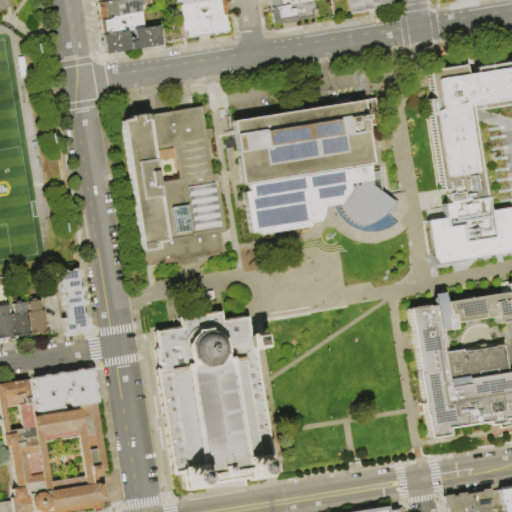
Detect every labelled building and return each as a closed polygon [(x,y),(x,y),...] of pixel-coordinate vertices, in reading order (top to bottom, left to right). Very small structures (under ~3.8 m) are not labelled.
[(116,0),(138,0),(141,13),(98,20),(95,3),(116,0)] [(181,6),(216,0),(223,0),(223,1),(225,1),(226,10),(225,10),(225,15),(224,15),(183,22),(180,6),(181,6)] [(275,7),(271,8),(271,5),(269,5),(268,0),(311,0),(312,2),(275,7)] [(391,0),(392,2),(390,3),(391,7),(350,13),(347,0),(391,0)] [(271,25),(270,13),(276,12),(275,7),(312,2),(314,1),(316,10),(312,10),(313,18),(295,21),(295,23),(281,25),(281,23),(271,25)] [(98,20),(141,13),(143,28),(132,30),(125,31),(100,35),(98,20)] [(183,22),(224,15),(225,20),(226,19),(228,33),(186,40),(185,31),(183,32),(181,22),(183,22)] [(100,35),(125,31),(127,39),(133,38),(132,30),(143,28),(157,26),(158,32),(160,32),(161,39),(159,39),(160,45),(103,54),(102,49),(100,49),(99,42),(101,41),(100,35)] [(511,105),(481,110),(480,105),(471,106),(485,197),(483,197),(446,203),(444,190),(441,191),(427,100),(433,99),(432,93),(430,94),(426,71),(464,65),(465,75),(475,73),(474,68),(511,62),(511,105)] [(231,122),(373,98),(378,125),(366,127),(372,164),(366,165),(366,166),(371,165),(372,170),(379,168),(381,180),(379,180),(380,194),(381,194),(383,193),(397,203),(396,207),(393,212),(390,215),(388,213),(384,216),(380,220),(375,223),(370,225),(365,227),(361,227),(358,228),(358,226),(354,227),(354,224),(350,224),(350,221),(346,221),(346,219),(343,218),(344,215),(341,215),(341,212),(338,211),(339,209),(337,207),(337,205),(321,207),(320,216),(317,221),(307,223),(308,227),(258,235),(258,233),(249,234),(242,193),(247,192),(246,185),(242,185),(231,122)] [(201,106),(212,174),(217,173),(227,233),(221,234),(224,255),(197,259),(197,262),(198,264),(186,266),(177,267),(176,262),(144,267),(120,120),(128,119),(128,117),(145,114),(146,116),(201,106)] [(440,204),(446,203),(483,197),(485,212),(504,208),(509,215),(511,232),(511,249),(435,263),(430,256),(424,221),(442,219),(440,204)] [(57,271),(62,271),(64,272),(67,272),(68,270),(69,269),(73,269),(75,271),(75,272),(75,275),(75,276),(77,290),(79,291),(80,296),(78,297),(79,300),(81,301),(81,305),(80,307),(81,315),(83,316),(84,320),(82,322),(83,327),(84,328),(84,331),(82,334),(79,334),(78,333),(71,334),(70,336),(66,337),(64,335),(63,336),(60,319),(64,318),(60,295),(57,296),(54,282),(56,280),(56,273),(57,271)] [(434,306),(432,295),(443,293),(444,303),(508,293),(506,285),(511,284),(511,323),(511,318),(507,319),(507,323),(494,325),(493,317),(454,323),(455,330),(447,331),(447,328),(437,329),(434,306)] [(26,313),(29,313),(28,309),(27,309),(26,303),(27,303),(27,302),(38,300),(40,311),(42,310),(46,334),(39,336),(38,334),(30,335),(26,313)] [(11,316),(13,315),(11,305),(23,303),(25,313),(26,313),(30,337),(23,338),(22,336),(14,337),(11,316)] [(0,306),(7,305),(9,316),(11,316),(14,337),(15,340),(7,341),(6,339),(0,339),(0,306)] [(407,309),(426,306),(427,307),(434,306),(437,329),(441,354),(460,351),(460,353),(503,347),(507,373),(505,373),(506,378),(511,377),(511,418),(501,420),(502,424),(493,425),(484,426),(484,424),(446,429),(447,437),(427,440),(423,416),(421,416),(420,409),(419,403),(420,403),(407,309)] [(177,329),(175,319),(216,312),(217,321),(242,317),(245,333),(258,331),(260,348),(251,349),(270,459),(264,460),(267,479),(243,483),(242,479),(205,486),(205,488),(181,492),(178,474),(170,475),(152,369),(157,369),(156,362),(152,363),(150,350),(154,350),(152,333),(177,329)] [(31,378),(40,377),(41,376),(47,375),(48,375),(53,375),(54,373),(60,372),(62,373),(73,371),(74,370),(79,369),(81,370),(91,369),(91,371),(92,372),(93,377),(92,378),(93,382),(94,383),(95,389),(94,391),(95,395),(97,397),(97,404),(71,408),(71,403),(69,403),(69,400),(62,401),(62,404),(61,405),(62,409),(35,413),(34,406),(36,405),(34,393),(32,394),(31,387),(33,386),(32,380),(31,380),(31,378)] [(32,418),(96,408),(106,472),(97,473),(99,485),(102,485),(103,490),(104,500),(101,501),(102,509),(91,511),(91,509),(70,511),(11,511),(10,499),(12,499),(11,490),(15,489),(8,447),(4,448),(0,420),(0,384),(26,380),(29,398),(23,399),(24,404),(30,403),(32,418)] [(496,489),(511,486),(511,510),(511,511),(501,511),(501,506),(499,506),(496,489)] [(469,511),(445,511),(444,505),(442,506),(441,497),(450,495),(450,497),(454,496),(454,495),(462,493),(463,495),(479,492),(478,491),(487,489),(490,509),(487,509),(469,511)] [(0,511),(0,503),(9,502),(10,511),(0,511)]
